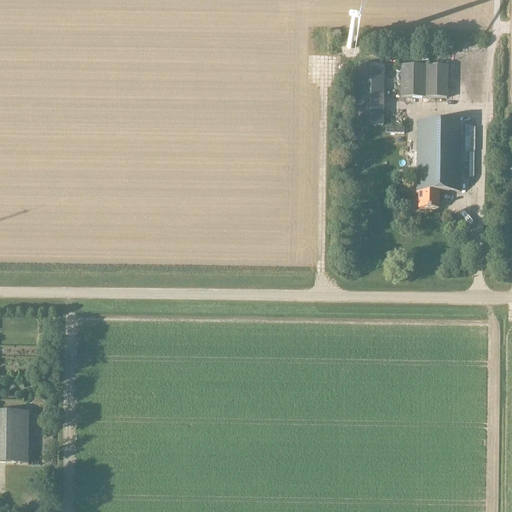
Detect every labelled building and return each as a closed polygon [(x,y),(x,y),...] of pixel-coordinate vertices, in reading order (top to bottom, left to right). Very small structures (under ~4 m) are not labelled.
[(348,51),(350,51),(352,51),(353,50),(355,48),(355,46),(354,44),(353,43),(352,42),(350,41),(348,42),(346,43),(345,44),(345,46),(345,48),(347,50),(348,51)] [(382,126),(383,66),(358,66),(357,126),(382,126)] [(447,99),(447,67),(400,66),(400,98),(447,99)] [(459,193),(460,123),(417,123),(416,195),(419,195),(419,210),(438,210),(438,193),(459,193)] [(28,415),(0,414),(0,462),(27,463),(28,415)]
